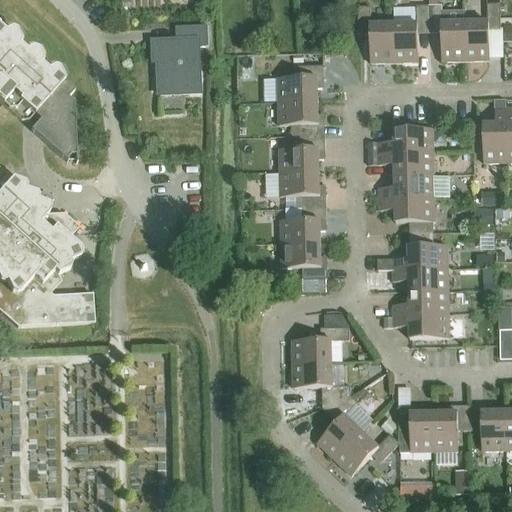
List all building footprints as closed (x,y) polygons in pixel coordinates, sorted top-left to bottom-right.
[(488,25),(465,25),(466,64),(490,64),(489,33),(501,33),(501,14),(501,6),(487,7),(488,25)] [(443,65),(466,64),(465,25),(443,26),(442,7),(440,8),(429,8),(430,36),(442,36),(443,65)] [(418,37),(430,36),(429,8),(416,8),(416,26),(394,27),(395,66),(418,65),(418,37)] [(371,66),(395,66),(394,27),(371,27),(371,9),(358,9),(358,38),(371,38),(371,66)] [(209,49),(208,28),(176,29),(177,42),(153,43),(154,64),(158,64),(159,97),(201,95),(199,50),(209,49)] [(48,217),(50,212),(48,208),(38,204),(38,201),(37,197),(25,193),(27,191),(25,186),(12,182),(11,183),(0,172),(0,105),(21,124),(29,123),(34,117),(41,122),(32,132),(31,133),(44,144),(67,165),(68,164),(66,162),(70,158),(75,157),(76,166),(77,166),(73,103),(72,103),(72,105),(67,101),(74,94),(73,93),(72,94),(63,85),(64,84),(59,72),(54,70),(48,73),(41,67),(43,65),(37,53),(32,51),(27,54),(19,47),(21,45),(16,33),(11,32),(5,34),(0,29),(0,314),(18,331),(94,327),(92,297),(53,299),(45,292),(54,284),(49,281),(54,275),(57,277),(69,272),(71,268),(70,265),(80,260),(81,256),(80,252),(68,241),(77,230),(65,219),(66,218),(64,217),(48,217)] [(279,105),(318,104),(318,91),(324,91),(324,69),(299,69),(299,81),(278,82),(279,105)] [(507,103),(495,103),(495,111),(496,111),(507,111),(507,103)] [(318,104),(279,105),(279,129),(300,128),(300,140),(325,140),(325,117),(318,117),(318,104)] [(508,166),(507,111),(496,111),(496,127),(484,127),(484,166),(508,166)] [(379,157),(434,156),(433,132),(394,133),(394,145),(378,146),(379,157)] [(280,153),(280,176),(320,176),(319,163),(326,162),(325,140),(300,140),(300,153),(280,153)] [(368,146),(369,157),(379,157),(378,146),(368,146)] [(395,179),(434,179),(434,156),(379,157),(379,168),(395,168),(395,179)] [(379,157),(369,157),(369,168),(379,168),(379,157)] [(301,200),(302,212),(327,211),(326,189),(320,189),(320,176),(280,176),(281,200),(301,200)] [(379,203),(435,202),(434,179),(395,179),(395,191),(379,191),(379,203)] [(493,195),(493,208),(506,208),(506,194),(493,195)] [(410,238),(434,237),(434,225),(435,225),(435,202),(379,203),(380,214),(396,213),(396,226),(410,225),(410,238)] [(281,224),(282,248),(321,247),(321,234),(327,234),(327,211),(302,212),(302,224),(281,224)] [(493,211),(476,211),(476,228),(493,228),(493,211)] [(510,212),(496,212),(497,222),(511,221),(510,212)] [(379,274),(393,274),(448,272),(448,249),(434,249),(434,237),(410,238),(410,250),(409,250),(409,262),(379,263),(379,274)] [(321,247),(282,248),(282,271),(303,271),(303,283),(327,282),(328,283),(328,260),(321,260),(321,247)] [(506,255),(498,255),(498,264),(506,264),(506,255)] [(494,258),(477,258),(477,270),(494,270),(494,258)] [(410,296),(449,295),(448,272),(393,274),(393,285),(409,284),(410,296)] [(303,283),(303,295),(328,295),(327,282),(303,283)] [(485,287),(485,295),(498,295),(498,287),(496,287),(485,287)] [(394,319),(449,318),(449,295),(410,296),(410,307),(394,308),(394,319)] [(494,296),(484,296),(484,311),(494,311),(494,296)] [(337,318),(337,331),(350,331),(350,319),(347,318),(337,318)] [(449,318),(394,319),(394,330),(410,330),(411,342),(450,342),(450,340),(449,319),(449,318)] [(449,319),(450,340),(467,340),(466,319),(449,319)] [(393,320),(384,320),(384,331),(393,331),(393,320)] [(511,322),(499,322),(499,332),(511,331),(511,322)] [(293,368),(333,367),(332,344),(350,344),(350,331),(321,331),(321,344),(293,344),(293,368)] [(511,362),(511,350),(501,351),(501,362),(511,362)] [(326,410),(351,399),(351,389),(333,389),(333,367),(293,368),(294,391),(326,390),(326,410)] [(363,392),(351,399),(358,405),(368,396),(363,392)] [(335,463),(362,434),(346,419),(358,405),(351,399),(326,410),(341,423),(318,447),(335,463)] [(447,415),(434,416),(435,455),(459,455),(458,434),(470,433),(470,408),(456,409),(456,410),(447,411),(447,415)] [(483,454),(506,453),(506,414),(493,414),(493,410),(484,410),(483,408),(470,408),(470,433),(483,433),(483,454)] [(412,456),(435,455),(434,416),(422,416),(422,411),(412,411),(412,410),(398,410),(399,435),(411,434),(412,456)] [(381,430),(390,438),(399,428),(390,420),(381,430)] [(362,434),(335,463),(352,479),(375,456),(384,464),(401,446),(399,444),(391,437),(379,450),(362,434)] [(411,434),(399,435),(399,444),(401,446),(401,456),(412,456),(411,434)] [(401,494),(401,504),(436,503),(436,494),(401,494)]
